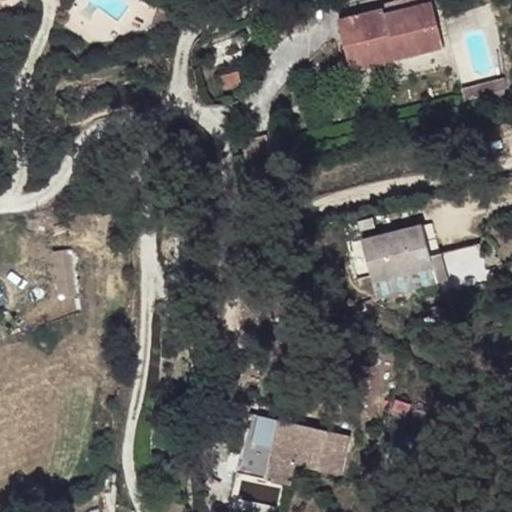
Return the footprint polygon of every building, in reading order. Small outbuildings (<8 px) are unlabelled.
[(444,48),(432,0),(406,0),(409,9),(395,12),(392,3),(392,1),(377,5),(379,11),(339,21),(349,61),(394,50),(396,60),(444,48)] [(409,9),(406,0),(401,0),(392,3),(395,12),(409,9)] [(174,13),(160,7),(150,30),(163,36),(174,13)] [(306,27),(298,7),(273,19),(282,37),(306,27)] [(351,71),(396,60),(394,50),(349,61),(351,71)] [(344,84),(340,70),(327,73),(330,87),(344,84)] [(241,85),(238,72),(222,76),(225,90),(241,85)] [(506,89),(505,78),(493,81),(496,91),(506,89)] [(496,91),(493,81),(479,84),(482,95),(496,91)] [(482,95),(479,84),(462,89),(465,100),(482,95)] [(210,247),(215,229),(228,233),(231,221),(217,219),(217,218),(191,214),(185,240),(210,247)] [(486,270),(480,244),(431,255),(424,225),(363,240),(373,282),(434,267),(438,282),(486,270)] [(71,252),(53,254),(59,296),(77,295),(71,252)] [(438,282),(434,267),(373,282),(377,298),(438,282)] [(239,401),(238,376),(221,377),(222,401),(239,401)] [(340,475),(350,436),(251,413),(237,473),(292,485),(296,465),(340,475)]
